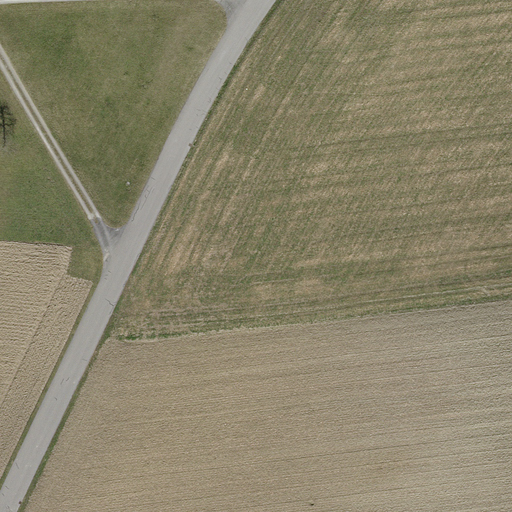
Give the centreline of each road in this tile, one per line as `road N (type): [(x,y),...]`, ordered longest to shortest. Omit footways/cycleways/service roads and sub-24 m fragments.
road 1 (tertiary): [(4,511),(124,256),(259,0)]
road 2 (track): [(0,61),(124,256)]
